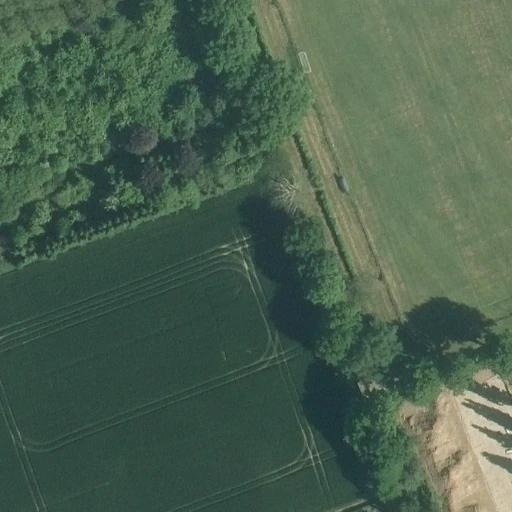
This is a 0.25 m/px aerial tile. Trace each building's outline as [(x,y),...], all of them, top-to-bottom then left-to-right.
[(359,382),(367,404),(394,393),(386,372),(359,382)] [(465,397),(473,417),(511,401),(511,400),(505,382),(465,397)] [(511,401),(473,417),(479,434),(511,421),(511,401)] [(422,423),(426,435),(434,432),(430,420),(422,423)] [(511,440),(511,421),(479,434),(486,451),(511,440)] [(438,443),(434,432),(426,435),(431,446),(438,443)] [(511,463),(511,440),(486,451),(493,471),(511,463)] [(445,466),(453,463),(449,452),(441,455),(445,466)] [(453,463),(445,466),(450,477),(457,474),(453,463)] [(503,497),(511,493),(511,470),(495,477),(503,497)] [(511,511),(511,493),(503,497),(509,511),(511,511)] [(459,501),(462,511),(463,511),(471,509),(466,498),(459,501)]
